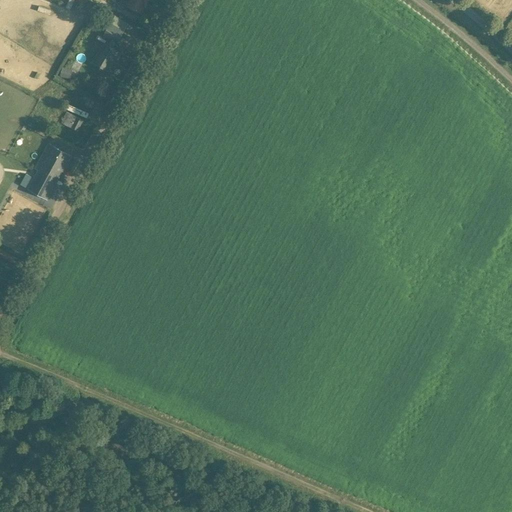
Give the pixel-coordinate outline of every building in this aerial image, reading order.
[(148,0),(122,0),(121,3),(141,14),(148,0)] [(124,32),(115,27),(110,23),(102,37),(106,39),(93,62),(107,71),(118,51),(112,48),(115,42),(117,44),(124,32)] [(72,70),(62,67),(60,76),(70,79),(72,70)] [(84,120),(66,111),(61,122),(78,131),(84,120)] [(71,155),(48,143),(34,169),(38,171),(28,189),(47,199),(71,155)] [(26,188),(32,177),(26,174),(20,185),(26,188)] [(0,245),(0,254),(17,266),(22,260),(0,245)] [(5,404),(11,407),(15,401),(9,398),(5,404)] [(27,419),(31,421),(30,421),(44,428),(48,419),(35,413),(34,414),(30,412),(27,419)]
